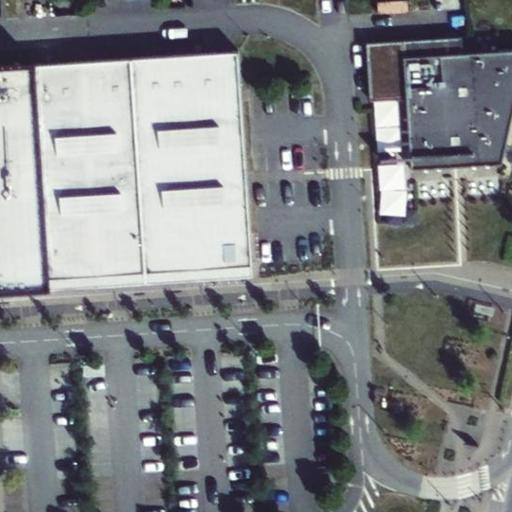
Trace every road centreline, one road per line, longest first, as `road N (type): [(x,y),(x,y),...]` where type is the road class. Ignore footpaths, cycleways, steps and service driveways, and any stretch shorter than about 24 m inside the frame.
road 1 (residential): [(362,451),(355,348),(315,324),(0,341)]
road 2 (residential): [(511,452),(496,473),(433,487),(387,472),(362,451)]
